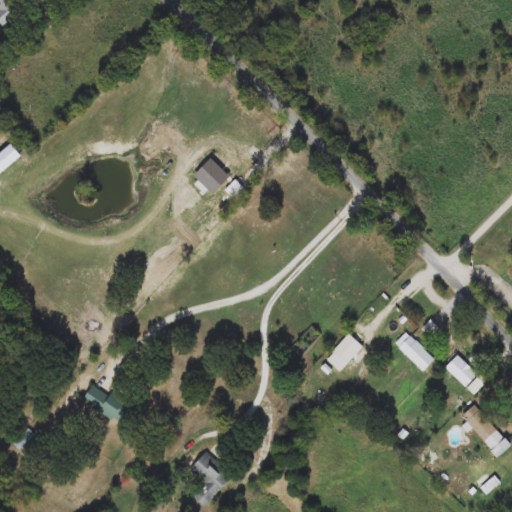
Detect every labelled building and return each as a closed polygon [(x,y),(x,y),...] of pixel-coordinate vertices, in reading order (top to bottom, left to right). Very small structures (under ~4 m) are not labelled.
[(3,27),(0,23),(0,0),(18,0),(25,7),(3,27)] [(423,372),(396,345),(407,334),(434,361),(423,372)] [(340,373),(326,359),(350,335),(363,349),(340,373)] [(446,368),(458,357),(478,376),(466,388),(446,368)] [(81,402),(93,383),(134,409),(122,427),(81,402)] [(462,417),(476,405),(511,447),(497,459),(462,417)] [(192,496),(205,482),(191,468),(206,452),(232,477),(204,508),(192,496)] [(500,483),(486,497),(473,483),(477,480),(467,469),(478,459),(500,483)]
